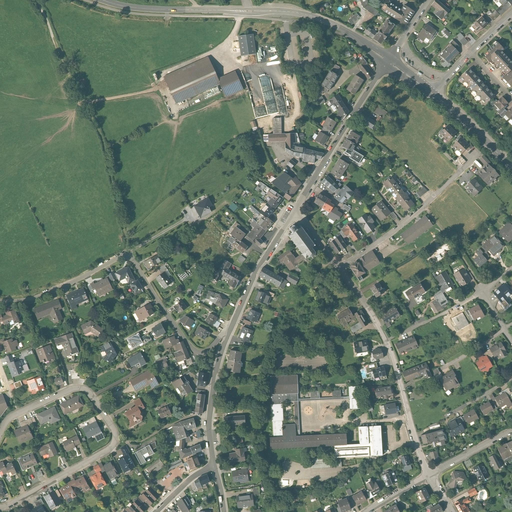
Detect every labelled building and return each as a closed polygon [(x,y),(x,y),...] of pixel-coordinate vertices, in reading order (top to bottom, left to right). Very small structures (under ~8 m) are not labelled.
[(394,15),(401,5),(392,0),(387,0),(382,7),(394,15)] [(443,0),(433,0),(432,2),(438,7),(435,10),(441,16),(450,6),(443,0)] [(509,0),(500,0),(489,10),(494,15),(509,0)] [(404,1),(401,5),(394,15),(405,22),(415,8),(404,1)] [(482,12),(470,23),(476,28),(487,17),(482,12)] [(385,34),(394,20),(384,14),(376,28),(384,33),(385,34)] [(349,20),(353,24),(358,20),(354,16),(349,20)] [(426,19),(418,32),(423,36),(426,31),(430,34),(435,25),(426,19)] [(384,33),(376,28),(372,34),(380,39),(384,33)] [(445,28),(441,32),(448,38),(452,34),(445,28)] [(252,33),(238,35),(241,55),(255,53),(252,33)] [(469,34),(465,37),(462,33),(457,37),(464,45),(472,38),(469,34)] [(450,39),(440,49),(448,57),(458,47),(450,39)] [(492,61),(495,64),(504,56),(501,52),(503,50),(497,44),(483,57),(489,64),(492,61)] [(511,69),(511,64),(504,56),(495,64),(505,75),(511,70),(511,69)] [(208,58),(163,78),(175,105),(221,85),(218,78),(208,58)] [(364,59),(357,65),(368,80),(373,76),(365,65),(367,63),(364,59)] [(340,68),(335,64),(331,71),(330,70),(319,89),(327,93),(328,91),(329,91),(339,76),(336,74),(340,68)] [(458,77),(462,81),(472,73),(468,69),(458,77)] [(511,88),(511,70),(505,75),(502,78),(511,88)] [(243,91),(235,71),(218,78),(221,85),(227,97),(243,91)] [(462,81),(466,86),(476,78),(472,73),(462,81)] [(363,80),(355,75),(346,90),(354,95),(363,80)] [(480,82),(476,78),(466,86),(470,91),(480,82)] [(470,91),(474,95),(484,87),(480,82),(470,91)] [(474,95),(478,100),(488,91),(484,87),(474,95)] [(204,96),(205,99),(222,92),(220,88),(204,96)] [(492,96),(488,91),(478,100),(482,104),(492,96)] [(337,95),(324,104),(332,114),(337,110),(339,113),(336,115),(340,121),(350,113),(337,95)] [(498,96),(490,103),(497,111),(505,104),(498,96)] [(375,123),(362,114),(358,121),(375,132),(387,113),(375,105),(371,111),(379,116),(375,123)] [(511,111),(508,108),(501,114),(505,119),(507,117),(511,113),(511,111)] [(292,156),(294,146),(299,147),(299,144),(300,144),(299,139),(298,134),(281,134),(281,118),(273,119),(273,134),(268,135),(268,141),(269,142),(285,142),(285,152),(292,156)] [(328,118),(322,126),(330,131),(335,122),(328,118)] [(444,138),(452,130),(447,125),(439,134),(444,138)] [(322,126),(319,132),(327,136),(330,131),(322,126)] [(456,134),(452,130),(444,138),(449,142),(456,134)] [(328,137),(327,136),(319,132),(316,137),(317,138),(316,141),(323,145),(328,137)] [(346,140),(355,146),(358,141),(357,140),(359,136),(351,132),(346,140)] [(457,150),(465,142),(460,138),(452,146),(457,150)] [(355,146),(346,140),(342,148),(353,153),(352,155),(357,157),(359,152),(354,149),(355,146)] [(469,145),(465,142),(457,150),(461,155),(466,150),(468,152),(473,147),(470,144),(469,145)] [(303,159),(304,149),(305,148),(299,147),(294,146),(292,156),(303,159)] [(304,149),(303,159),(303,161),(313,163),(314,158),(319,160),(323,153),(304,149)] [(350,156),(343,151),(340,157),(347,161),(350,156)] [(465,161),(460,155),(455,160),(461,165),(465,161)] [(490,162),(485,158),(480,162),(485,166),(476,175),(488,186),(498,176),(488,165),(490,162)] [(295,164),(290,160),(286,165),(292,169),(295,164)] [(335,167),(344,172),(349,165),(339,160),(335,167)] [(344,172),(335,167),(331,174),(340,179),(344,172)] [(284,173),(271,183),(287,194),(284,197),(289,201),(300,184),(295,178),(293,180),(284,173)] [(322,182),(329,189),(334,183),(328,176),(322,182)] [(383,183),(387,189),(395,183),(391,177),(383,183)] [(482,188),(473,179),(471,182),(470,181),(467,183),(468,184),(465,187),(473,196),(476,193),(477,194),(482,188)] [(272,199),(280,205),(284,200),(261,182),(257,187),(272,199)] [(334,183),(329,189),(334,193),(335,192),(339,188),(334,183)] [(387,189),(392,195),(400,188),(395,183),(387,189)] [(348,200),(354,193),(345,185),(341,190),(339,188),(335,192),(337,195),(334,198),(343,204),(347,199),(348,200)] [(413,195),(418,200),(428,192),(423,187),(413,195)] [(392,195),(396,200),(404,194),(400,188),(392,195)] [(200,203),(207,215),(212,212),(211,211),(222,204),(220,201),(225,199),(221,192),(200,203)] [(314,203),(330,213),(334,206),(330,204),(331,201),(319,194),(314,203)] [(396,200),(401,206),(408,200),(404,194),(396,200)] [(280,205),(272,199),(267,206),(275,212),(280,205)] [(413,205),(408,200),(401,206),(405,212),(406,211),(411,206),(413,205)] [(380,221),(388,214),(393,221),(397,217),(393,212),(390,214),(385,209),(386,208),(381,202),(372,209),(376,213),(374,214),(380,221)] [(235,211),(238,207),(233,203),(230,207),(235,211)] [(251,205),(249,208),(259,216),(261,214),(251,205)] [(275,212),(267,206),(262,212),(269,218),(275,212)] [(341,211),(334,206),(330,213),(328,215),(336,219),(341,211)] [(248,223),(238,213),(235,216),(245,226),(248,223)] [(365,215),(358,220),(360,224),(359,224),(363,230),(361,231),(366,239),(373,233),(371,231),(374,228),(371,224),(373,222),(369,216),(367,218),(365,215)] [(432,226),(425,216),(399,237),(407,246),(432,226)] [(264,217),(257,225),(266,232),(274,224),(267,218),(266,219),(264,217)] [(240,242),(240,241),(246,234),(239,229),(241,226),(236,222),(231,228),(234,230),(230,235),(232,236),(240,242)] [(259,240),(266,232),(257,225),(254,222),(250,226),(254,229),(247,238),(258,248),(263,243),(259,240)] [(351,224),(339,233),(343,238),(346,236),(345,234),(347,233),(353,243),(359,238),(356,234),(357,233),(351,224)] [(511,227),(508,224),(503,229),(511,236),(511,227)] [(300,226),(299,226),(300,227),(299,228),(298,226),(296,226),(295,227),(294,225),(293,226),(293,225),(292,225),(293,226),(290,228),(290,227),(289,227),(290,228),(289,229),(292,232),(289,235),(288,234),(288,235),(287,236),(288,236),(289,236),(291,239),(290,240),(291,240),(292,240),(294,243),(293,243),(293,244),(294,244),(296,246),(296,247),(296,248),(297,247),(299,250),(298,250),(299,251),(302,254),(301,254),(302,255),(305,258),(307,261),(313,258),(312,257),(314,256),(315,256),(315,255),(315,253),(315,252),(314,252),(317,250),(314,246),(315,245),(314,245),(311,242),(312,241),(311,241),(309,238),(310,238),(309,237),(308,238),(306,235),(307,234),(306,233),(306,234),(304,231),(304,230),(303,230),(301,227),(301,226),(300,226)] [(511,239),(511,236),(503,229),(498,234),(508,244),(511,239)] [(494,235),(481,247),(486,253),(487,252),(492,258),(504,247),(494,235)] [(240,242),(232,236),(224,246),(227,249),(231,244),(243,253),(248,247),(240,241),(240,242)] [(339,237),(334,240),(341,250),(344,249),(346,247),(339,237)] [(338,252),(341,250),(334,240),(329,244),(336,254),(338,252)] [(347,254),(344,249),(341,250),(338,252),(342,258),(347,254)] [(302,255),(301,254),(295,259),(289,250),(277,259),(281,263),(283,261),(290,270),(299,264),(298,263),(305,258),(302,255)] [(473,261),(479,268),(487,261),(482,255),(483,254),(480,250),(475,253),(478,257),(473,261)] [(143,263),(148,271),(160,264),(157,260),(159,259),(157,257),(161,255),(159,251),(148,257),(149,260),(143,263)] [(380,266),(372,252),(347,268),(355,282),(380,266)] [(241,256),(237,260),(242,265),(246,260),(241,256)] [(241,278),(227,270),(231,264),(225,260),(221,266),(217,264),(214,269),(215,270),(211,278),(218,282),(222,275),(231,281),(228,285),(234,289),(241,278)] [(136,279),(129,265),(115,272),(114,271),(108,273),(112,280),(116,278),(117,280),(119,279),(119,281),(126,277),(128,282),(136,279)] [(168,271),(164,265),(158,269),(162,274),(155,279),(158,284),(160,283),(164,290),(173,284),(165,273),(168,271)] [(286,279),(263,266),(258,274),(283,288),(288,280),(286,279)] [(471,282),(463,269),(452,276),(460,289),(471,282)] [(454,286),(445,272),(435,278),(439,284),(437,285),(441,293),(454,286)] [(288,280),(296,284),(299,279),(289,273),(286,279),(288,280)] [(113,289),(108,277),(91,284),(95,294),(98,292),(99,295),(113,289)] [(139,278),(130,283),(135,292),(144,287),(139,278)] [(384,295),(378,285),(369,291),(375,300),(384,295)] [(413,300),(413,301),(424,296),(419,286),(404,294),(409,302),(413,300)] [(511,296),(503,286),(492,295),(502,307),(506,304),(504,301),(511,296)] [(90,302),(84,287),(66,295),(72,309),(90,302)] [(272,294),(258,289),(254,299),(268,304),(272,294)] [(209,290),(205,299),(209,301),(211,297),(216,299),(213,304),(222,308),(223,304),(226,305),(228,299),(219,295),(209,290)] [(441,307),(447,304),(441,293),(433,298),(435,301),(429,305),(435,315),(443,310),(441,307)] [(59,299),(33,309),(37,319),(51,314),(54,322),(63,318),(59,309),(62,308),(59,299)] [(181,301),(173,307),(178,314),(186,309),(181,301)] [(150,302),(134,311),(140,321),(156,312),(150,302)] [(484,318),(477,306),(467,311),(474,324),(484,318)] [(355,317),(353,314),(350,307),(337,314),(343,324),(355,317)] [(5,321),(3,321),(5,325),(20,319),(15,309),(6,312),(7,314),(3,316),(5,321)] [(260,312),(249,309),(246,317),(257,321),(260,312)] [(353,314),(355,317),(356,316),(359,322),(350,327),(353,332),(368,324),(363,314),(365,313),(362,309),(353,314)] [(400,318),(394,309),(379,317),(387,330),(391,328),(389,325),(400,318)] [(221,323),(218,321),(219,319),(210,313),(205,321),(217,328),(221,323)] [(470,327),(462,313),(450,319),(458,333),(470,327)] [(194,321),(185,316),(180,323),(190,329),(194,321)] [(91,319),(81,325),(84,334),(92,331),(99,336),(104,328),(91,319)] [(167,331),(162,322),(153,327),(157,336),(167,331)] [(210,333),(199,326),(194,335),(204,340),(207,335),(209,336),(210,333)] [(253,330),(242,326),(238,336),(249,341),(253,330)] [(72,332),(54,339),(57,347),(64,345),(67,355),(79,350),(72,332)] [(133,348),(144,342),(139,332),(128,339),(133,348)] [(152,339),(149,333),(143,336),(146,342),(152,339)] [(174,345),(180,341),(179,337),(176,338),(175,335),(161,340),(165,349),(174,345)] [(4,338),(0,339),(0,344),(1,346),(4,345),(7,353),(17,350),(16,347),(20,346),(17,339),(14,340),(13,337),(5,340),(4,338)] [(418,350),(413,337),(393,346),(398,358),(418,350)] [(370,350),(367,338),(353,341),(356,353),(370,350)] [(111,340),(101,346),(103,351),(106,350),(107,352),(104,356),(111,361),(118,352),(111,340)] [(177,350),(187,347),(184,340),(180,341),(174,345),(177,350)] [(50,344),(35,350),(41,363),(56,358),(50,344)] [(501,344),(487,351),(493,360),(498,357),(501,361),(508,357),(501,344)] [(384,358),(381,345),(372,347),(374,360),(384,358)] [(187,347),(177,350),(174,351),(179,362),(192,357),(187,347)] [(242,350),(229,348),(228,358),(241,360),(242,350)] [(147,362),(141,351),(127,359),(131,367),(140,362),(142,365),(147,362)] [(13,354),(5,357),(12,377),(21,373),(20,371),(25,369),(21,359),(16,361),(13,354)] [(493,369),(485,356),(473,363),(481,376),(493,369)] [(239,371),(241,360),(228,358),(226,369),(239,371)] [(384,365),(372,368),(375,378),(387,375),(384,365)] [(426,365),(401,374),(405,385),(423,378),(425,382),(431,379),(426,365)] [(436,381),(438,380),(442,376),(438,369),(431,372),(436,381)] [(150,370),(130,382),(135,391),(150,383),(153,387),(158,384),(150,370)] [(209,372),(200,371),(198,385),(207,386),(209,372)] [(453,371),(442,376),(438,380),(444,392),(460,385),(453,371)] [(282,403),(281,403),(281,401),(294,400),(298,400),(298,398),(297,374),(270,375),(271,404),(270,404),(271,421),(272,421),(273,436),(283,435),(282,423),(282,420),(283,420),(282,403)] [(40,375),(26,381),(30,390),(35,388),(36,391),(45,387),(40,375)] [(62,375),(54,379),(57,385),(65,381),(62,375)] [(195,390),(185,375),(173,383),(183,398),(195,390)] [(392,384),(374,387),(376,398),(385,397),(385,399),(389,398),(389,395),(394,394),(392,384)] [(270,448),(334,444),(347,444),(347,431),(300,434),(298,401),(303,401),(349,398),(350,409),(359,408),(358,385),(349,386),(349,397),(341,397),(341,390),(332,390),(332,397),(320,397),(320,390),(310,391),(310,398),(303,398),(298,398),(298,400),(294,400),(295,423),(282,423),(283,435),(273,436),(270,436),(270,448)] [(207,393),(198,392),(195,411),(204,412),(207,393)] [(511,404),(505,393),(494,399),(500,410),(506,407),(508,409),(511,406),(511,404)] [(79,395),(59,404),(64,414),(84,405),(79,395)] [(133,401),(136,405),(126,411),(130,418),(129,428),(142,421),(144,413),(141,413),(142,409),(147,406),(141,397),(133,401)] [(395,402),(380,405),(382,415),(397,412),(395,402)] [(489,402),(478,409),(484,418),(494,412),(493,411),(496,409),(493,403),(490,405),(489,402)] [(169,405),(159,409),(162,418),(173,413),(169,405)] [(41,424),(50,420),(51,423),(61,419),(55,406),(37,414),(41,424)] [(244,411),(224,412),(225,425),(245,423),(244,411)] [(474,411),(463,417),(467,426),(479,420),(474,411)] [(180,439),(190,435),(188,430),(197,427),(195,417),(180,421),(172,425),(176,440),(180,439)] [(460,420),(447,427),(450,434),(448,435),(451,440),(466,432),(460,420)] [(97,421),(83,428),(88,438),(95,435),(98,441),(105,437),(97,421)] [(429,426),(431,433),(431,432),(431,433),(440,430),(438,422),(429,426)] [(28,424),(14,430),(20,443),(34,437),(28,424)] [(347,444),(334,444),(335,460),(323,461),(323,458),(310,458),(310,469),(342,467),(341,457),(383,455),(381,424),(359,425),(360,443),(347,444)] [(440,430),(431,433),(433,441),(435,447),(444,445),(443,440),(444,440),(441,430),(440,430)] [(423,444),(433,441),(431,433),(431,432),(431,433),(420,435),(423,444)] [(77,434),(63,441),(67,451),(76,447),(75,445),(81,443),(77,434)] [(180,450),(185,448),(185,442),(191,440),(190,435),(180,439),(180,450)] [(53,441),(38,448),(42,456),(48,453),(50,457),(58,453),(53,441)] [(511,454),(506,442),(496,446),(503,459),(511,454)] [(194,453),(203,449),(201,443),(192,446),(194,453)] [(155,452),(151,444),(135,452),(141,463),(147,460),(144,454),(149,451),(150,455),(155,452)] [(130,452),(126,445),(121,448),(125,455),(118,459),(125,472),(136,465),(129,453),(130,452)] [(194,453),(192,446),(188,448),(187,447),(185,448),(180,450),(182,458),(194,453)] [(236,452),(229,453),(230,463),(246,460),(244,447),(235,449),(236,452)] [(438,460),(436,451),(430,453),(432,462),(438,460)] [(33,452),(19,459),(24,470),(38,463),(33,452)] [(408,453),(400,456),(404,466),(412,464),(408,453)] [(500,466),(493,453),(487,456),(490,461),(488,461),(491,466),(492,466),(494,469),(500,466)] [(198,454),(187,458),(192,468),(202,463),(198,454)] [(165,465),(160,459),(147,469),(152,475),(165,465)] [(165,467),(167,471),(184,464),(181,459),(165,467)] [(12,461),(6,464),(4,465),(7,472),(11,471),(12,474),(17,472),(12,461)] [(120,475),(112,461),(104,465),(102,462),(99,464),(102,470),(103,472),(106,470),(111,480),(120,475)] [(489,477),(482,462),(472,467),(479,481),(489,477)] [(102,470),(99,464),(93,467),(97,473),(90,476),(97,489),(107,484),(100,471),(102,470)] [(246,469),(231,472),(233,482),(240,481),(241,483),(246,482),(245,480),(248,480),(246,469)] [(394,469),(382,475),(387,486),(399,481),(394,469)] [(453,492),(468,481),(463,471),(453,471),(447,485),(453,492)] [(281,473),(273,473),(274,490),(283,490),(283,484),(299,483),(299,475),(289,475),(290,478),(282,479),(281,473)] [(208,474),(198,479),(202,486),(211,481),(208,474)] [(84,475),(74,480),(78,486),(80,491),(84,489),(86,492),(91,489),(84,475)] [(68,482),(68,484),(71,489),(78,486),(74,480),(74,479),(68,482)] [(204,491),(202,486),(198,479),(194,481),(198,491),(200,490),(201,492),(204,491)] [(372,479),(365,483),(372,495),(382,489),(376,481),(374,482),(372,479)] [(75,497),(71,489),(68,484),(60,488),(67,502),(75,497)] [(147,490),(144,493),(155,502),(160,497),(155,492),(157,490),(151,484),(149,486),(148,485),(145,488),(147,490)] [(430,497),(424,487),(415,492),(420,502),(430,497)] [(474,487),(467,491),(470,497),(477,493),(474,487)] [(61,496),(57,489),(44,496),(51,509),(62,502),(59,497),(61,496)] [(362,490),(352,496),(358,505),(368,499),(362,490)] [(144,493),(142,495),(145,501),(151,506),(155,502),(144,493)] [(142,504),(145,501),(142,495),(141,494),(136,498),(137,499),(142,504)] [(252,495),(247,496),(241,497),(236,497),(237,507),(242,506),(248,505),(248,506),(253,505),(252,495)] [(461,498),(453,502),(458,511),(465,511),(469,510),(466,504),(471,501),(468,496),(462,500),(461,498)] [(347,497),(338,500),(343,511),(352,508),(347,497)] [(184,499),(183,498),(176,502),(181,510),(182,511),(187,511),(191,510),(188,506),(184,499)] [(137,499),(132,504),(139,511),(143,511),(147,508),(142,504),(137,499)] [(398,511),(395,503),(389,506),(391,511),(398,511)] [(438,511),(442,510),(438,503),(428,509),(429,511),(438,511)]
